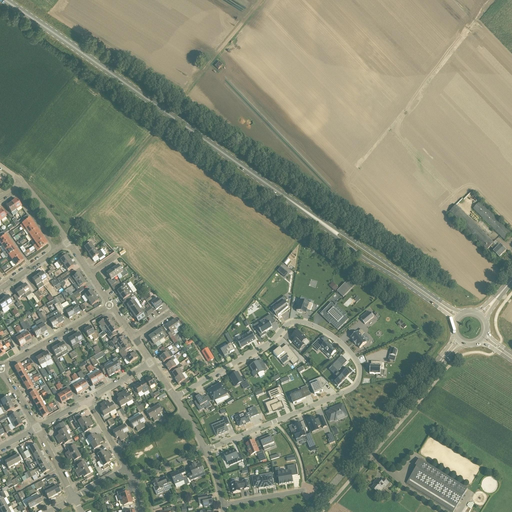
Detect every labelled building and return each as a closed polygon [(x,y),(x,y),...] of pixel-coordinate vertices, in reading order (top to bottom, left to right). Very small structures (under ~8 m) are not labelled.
[(16,200),(11,203),(16,210),(21,207),(16,200)] [(507,230),(480,202),(473,209),(505,241),(511,234),(507,230)] [(11,203),(6,207),(11,214),(16,210),(11,203)] [(449,211),(487,249),(494,242),(456,204),(449,211)] [(33,224),(30,219),(22,225),(20,226),(24,231),(25,230),(33,224)] [(37,229),(33,224),(25,230),(29,235),(37,229)] [(37,229),(29,235),(28,236),(31,241),(32,240),(40,234),(37,229)] [(44,239),(40,234),(32,240),(36,245),(44,239)] [(10,241),(6,236),(0,239),(0,244),(2,246),(10,241)] [(92,246),(95,244),(92,238),(87,242),(89,245),(84,248),(88,254),(94,249),(92,246)] [(36,245),(33,246),(37,252),(47,244),(44,239),(36,245)] [(10,241),(2,246),(5,252),(13,246),(10,241)] [(506,251),(500,246),(498,248),(494,243),(490,247),(494,251),(494,252),(499,258),(506,251)] [(13,246),(5,252),(3,253),(6,258),(9,256),(17,251),(13,246)] [(100,251),(97,253),(94,249),(88,254),(92,260),(93,259),(97,256),(99,260),(104,256),(100,251)] [(20,256),(17,251),(9,256),(12,261),(20,256)] [(64,266),(70,261),(66,256),(65,257),(63,254),(60,257),(61,259),(60,260),(60,261),(57,262),(61,268),(63,266),(64,266)] [(20,256),(12,261),(10,263),(13,268),(24,261),(20,256)] [(74,266),(70,261),(64,266),(67,271),(74,266)] [(124,269),(121,271),(118,266),(112,270),(117,277),(120,274),(123,278),(128,274),(124,269)] [(280,268),(277,272),(284,277),(288,273),(281,268),(280,268)] [(117,277),(112,270),(106,274),(110,279),(107,281),(111,286),(113,290),(118,287),(115,283),(116,283),(113,279),(117,277)] [(59,282),(62,280),(70,274),(68,272),(60,277),(57,280),(59,282)] [(37,276),(41,283),(47,279),(42,273),(37,276)] [(64,282),(68,279),(73,285),(82,279),(79,273),(72,278),(70,274),(62,280),(64,282)] [(41,283),(37,276),(32,280),(39,290),(44,286),(41,283)] [(82,279),(73,285),(75,288),(77,286),(79,289),(86,284),(82,279)] [(120,296),(130,289),(125,282),(118,287),(113,290),(116,295),(118,294),(120,296)] [(339,289),(333,283),(329,286),(335,292),(339,289)] [(24,295),(26,298),(32,294),(25,285),(20,288),(24,295)] [(347,294),(341,287),(337,292),(343,298),(347,294)] [(19,298),(22,297),(24,295),(20,288),(14,292),(16,294),(13,297),(20,307),(22,305),(18,299),(19,298)] [(130,289),(120,296),(122,299),(120,300),(123,304),(128,301),(135,296),(130,289)] [(88,301),(95,296),(91,291),(84,296),(88,301)] [(95,296),(88,301),(92,306),(98,302),(95,296)] [(12,303),(8,297),(3,300),(7,307),(12,303)] [(151,297),(149,298),(146,301),(145,301),(150,308),(153,306),(156,311),(158,309),(159,310),(160,310),(162,308),(161,307),(162,307),(157,300),(155,297),(152,299),(151,297)] [(136,305),(133,301),(130,303),(128,301),(123,304),(126,308),(127,307),(129,310),(136,305)] [(299,309),(298,308),(297,312),(302,314),(302,313),(305,314),(307,310),(311,311),(313,305),(305,302),(305,303),(299,301),(297,305),(300,306),(299,309)] [(57,304),(62,313),(64,311),(69,319),(74,316),(69,306),(63,309),(60,303),(57,304)] [(54,318),(58,325),(64,322),(59,314),(62,313),(57,304),(54,306),(57,311),(52,314),(53,316),(54,318)] [(76,306),(73,307),(72,304),(69,306),(74,316),(80,313),(76,306)] [(281,309),(274,312),(277,318),(276,318),(277,318),(278,318),(278,319),(281,317),(281,316),(290,312),(289,312),(288,310),(290,309),(288,306),(285,307),(283,304),(280,305),(279,305),(281,309)] [(331,304),(320,315),(330,324),(338,331),(348,320),(344,316),(343,318),(334,309),(335,308),(331,304)] [(136,305),(129,310),(131,313),(130,314),(131,315),(139,310),(136,305)] [(131,315),(132,317),(133,316),(135,319),(138,323),(145,318),(143,315),(146,313),(144,311),(145,311),(144,310),(141,312),(139,310),(131,315)] [(369,313),(362,319),(361,320),(365,325),(365,324),(374,317),(370,313),(369,313)] [(45,322),(41,314),(38,315),(41,320),(35,323),(38,328),(42,335),(47,332),(43,324),(45,322)] [(48,322),(52,329),(58,325),(54,318),(48,322)] [(114,325),(110,319),(106,322),(104,320),(98,323),(102,329),(105,326),(107,330),(114,325)] [(171,323),(178,333),(186,328),(181,322),(179,324),(176,319),(171,323)] [(257,323),(252,326),(260,338),(266,334),(264,332),(271,328),(267,322),(259,327),(257,323)] [(171,323),(166,326),(169,330),(166,332),(171,338),(176,335),(178,333),(171,323)] [(118,330),(114,325),(107,330),(103,332),(106,334),(107,336),(110,340),(117,335),(115,332),(118,330)] [(93,333),(90,327),(84,331),(88,338),(91,336),(94,341),(100,337),(96,331),(93,333)] [(38,328),(32,331),(36,338),(42,335),(38,328)] [(165,332),(162,334),(160,330),(155,334),(160,342),(164,339),(165,340),(168,338),(165,332)] [(358,332),(351,338),(354,342),(353,342),(356,346),(356,345),(357,345),(360,348),(359,349),(360,349),(367,343),(366,343),(361,336),(364,333),(361,330),(358,333),(358,332)] [(295,341),(293,343),(296,346),(300,350),(305,345),(303,343),(307,339),(298,331),(292,337),(295,340),(294,340),(295,341)] [(21,336),(26,344),(31,341),(27,333),(21,336)] [(237,342),(241,349),(256,341),(251,333),(246,336),(247,338),(243,340),(242,339),(237,342)] [(79,334),(73,337),(77,344),(83,341),(79,334)] [(155,334),(149,338),(152,342),(150,343),(153,348),(156,346),(156,345),(160,342),(155,334)] [(21,336),(16,339),(20,347),(26,344),(21,336)] [(73,337),(68,340),(72,347),(77,344),(73,337)] [(118,345),(120,347),(127,343),(123,337),(118,340),(117,338),(108,343),(112,349),(115,347),(115,346),(118,345)] [(321,342),(317,346),(320,349),(322,347),(331,356),(336,352),(326,343),(324,345),(321,342)] [(66,350),(63,343),(57,346),(63,357),(68,353),(66,350)] [(131,348),(127,343),(120,347),(122,351),(119,353),(122,358),(128,354),(126,351),(131,348)] [(234,351),(231,345),(228,347),(228,346),(227,346),(227,347),(222,350),(221,350),(221,351),(223,354),(222,354),(223,355),(224,357),(225,358),(229,356),(228,354),(234,351)] [(278,359),(281,362),(287,357),(290,361),(293,365),(299,361),(287,345),(281,350),(279,351),(278,350),(273,353),(278,359)] [(63,357),(57,346),(51,350),(55,357),(53,358),(58,368),(61,366),(57,360),(63,357)] [(98,346),(93,349),(95,352),(96,355),(101,352),(98,346)] [(171,358),(173,356),(168,348),(166,350),(165,350),(163,351),(160,353),(162,356),(160,358),(164,363),(166,362),(171,358)] [(214,359),(208,349),(202,352),(208,363),(214,359)] [(396,357),(398,351),(398,350),(397,350),(392,349),(391,349),(390,355),(396,357)] [(47,352),(41,356),(45,363),(51,360),(47,352)] [(137,358),(134,353),(130,357),(128,354),(122,358),(125,361),(126,359),(129,364),(137,358)] [(41,356),(35,359),(40,367),(45,363),(41,356)] [(173,361),(175,359),(173,356),(171,358),(166,362),(168,365),(166,366),(169,371),(172,369),(173,369),(176,366),(173,361)] [(93,357),(89,359),(94,367),(98,364),(93,357)] [(341,357),(332,367),(338,373),(331,380),(337,386),(345,378),(349,374),(342,367),(347,362),(341,357)] [(121,365),(117,358),(109,363),(114,374),(120,370),(118,367),(121,365)] [(23,371),(27,369),(30,367),(30,365),(33,364),(30,359),(27,361),(29,365),(26,366),(25,366),(22,368),(20,365),(14,368),(17,374),(23,371)] [(371,362),(371,366),(371,368),(370,368),(370,374),(380,375),(381,371),(382,371),(382,363),(371,362)] [(114,374),(109,363),(100,368),(104,375),(107,374),(109,377),(114,374)] [(258,363),(254,365),(254,366),(253,365),(250,367),(253,373),(254,374),(256,373),(257,373),(258,375),(264,372),(263,370),(266,369),(263,363),(260,365),(259,363),(258,363)] [(176,366),(173,369),(175,372),(172,374),(176,379),(182,375),(183,374),(180,369),(182,367),(180,364),(176,366)] [(17,374),(21,380),(26,376),(23,371),(17,374)] [(94,375),(98,383),(104,380),(99,372),(94,375)] [(238,374),(231,378),(234,383),(233,383),(235,387),(239,385),(239,384),(243,383),(238,374)] [(29,375),(26,376),(21,380),(24,385),(30,382),(33,380),(29,375)] [(94,375),(88,379),(92,386),(98,383),(94,375)] [(190,381),(188,378),(186,380),(182,375),(176,379),(175,379),(179,385),(181,383),(183,386),(190,381)] [(150,377),(145,380),(149,386),(150,388),(154,385),(150,377)] [(317,394),(323,392),(322,389),(327,383),(321,378),(317,380),(319,383),(311,386),(314,395),(317,394)] [(84,381),(78,384),(82,392),(88,389),(84,381)] [(24,385),(27,391),(33,388),(30,382),(24,385)] [(146,388),(144,383),(139,386),(143,392),(144,394),(148,391),(149,393),(152,391),(150,388),(149,386),(146,388)] [(82,392),(78,384),(72,388),(77,395),(82,392)] [(143,392),(139,386),(138,384),(133,387),(136,391),(133,393),(136,398),(139,396),(138,395),(143,392)] [(226,393),(221,384),(217,386),(211,388),(212,389),(208,391),(214,401),(215,401),(227,396),(226,393)] [(305,398),(304,394),(309,392),(306,387),(301,389),(302,392),(290,397),(294,404),(302,401),(301,400),(305,398)] [(269,414),(273,412),(276,411),(275,410),(278,409),(278,411),(284,408),(281,402),(279,403),(277,399),(276,397),(283,394),(280,388),(268,393),(271,399),(273,398),(274,400),(269,402),(271,406),(267,408),(269,414)] [(73,398),(68,390),(63,393),(67,401),(73,398)] [(38,397),(35,391),(29,395),(33,401),(38,397)] [(128,394),(126,395),(124,392),(121,394),(126,404),(132,401),(128,394)] [(67,401),(63,393),(57,396),(61,404),(67,401)] [(126,404),(121,394),(117,396),(119,400),(117,401),(121,408),(126,404)] [(40,396),(38,397),(33,401),(36,406),(42,403),(44,402),(40,396)] [(202,399),(202,398),(200,396),(196,399),(197,401),(195,403),(198,408),(203,405),(205,408),(206,410),(211,407),(209,403),(211,402),(208,396),(205,398),(202,399)] [(1,401),(4,407),(11,403),(8,397),(1,401)] [(112,404),(109,405),(107,401),(104,404),(110,414),(115,410),(112,404)] [(4,407),(0,409),(3,414),(0,415),(0,419),(7,416),(6,413),(14,409),(11,403),(4,407)] [(45,409),(42,403),(36,406),(39,412),(45,409)] [(104,404),(100,406),(102,409),(100,411),(104,417),(110,414),(104,404)] [(152,410),(158,420),(161,418),(159,414),(161,413),(160,411),(163,409),(160,404),(157,405),(157,407),(152,410)] [(343,407),(343,405),(338,407),(335,409),(335,408),(330,410),(331,411),(327,413),(330,422),(330,421),(334,419),(335,421),(343,418),(342,416),(346,414),(345,410),(345,409),(344,407),(343,407)] [(248,413),(237,418),(241,426),(245,424),(248,423),(252,422),(250,418),(253,416),(253,417),(260,414),(257,406),(250,409),(251,412),(248,414),(248,413)] [(52,412),(50,409),(49,407),(45,409),(39,412),(43,418),(48,415),(52,412)] [(158,420),(152,410),(146,413),(150,420),(152,419),(154,422),(158,420)] [(16,414),(9,417),(12,423),(19,419),(16,414)] [(81,428),(91,422),(89,418),(85,420),(84,418),(82,420),(79,415),(73,418),(76,423),(78,422),(81,428)] [(145,423),(141,416),(135,420),(141,430),(145,428),(142,424),(145,423)] [(311,430),(318,428),(322,426),(323,429),(327,427),(322,417),(319,418),(319,419),(315,421),(314,418),(307,420),(311,430)] [(219,427),(214,429),(217,437),(222,434),(224,433),(228,432),(226,426),(230,425),(227,418),(223,419),(224,421),(217,424),(219,427)] [(12,423),(15,429),(22,425),(19,419),(12,423)] [(141,430),(135,420),(129,423),(133,429),(135,428),(137,432),(141,430)] [(90,428),(93,426),(91,422),(81,428),(84,434),(83,434),(84,437),(90,434),(88,431),(91,430),(90,428)] [(66,432),(67,432),(63,424),(57,427),(60,432),(58,433),(59,436),(55,438),(57,441),(68,435),(66,432)] [(297,440),(298,442),(303,440),(302,438),(306,436),(301,424),(297,425),(295,426),(295,425),(290,427),(293,435),(294,434),(296,440),(297,440)] [(124,426),(118,429),(124,439),(128,437),(126,434),(128,432),(124,426)] [(118,429),(113,432),(116,439),(118,438),(121,441),(124,439),(118,429)] [(99,435),(95,437),(94,435),(91,436),(90,434),(84,437),(86,440),(87,439),(90,444),(101,439),(99,435)] [(57,441),(60,445),(63,443),(64,445),(67,444),(68,446),(74,443),(72,441),(71,441),(68,435),(57,441)] [(264,440),(261,441),(265,451),(270,449),(269,446),(274,444),(270,435),(263,438),(264,440)] [(99,444),(103,442),(101,439),(90,444),(94,450),(92,451),(94,454),(99,450),(98,448),(100,447),(99,444)] [(315,446),(313,440),(308,442),(307,442),(310,449),(315,446)] [(257,448),(254,442),(247,445),(248,448),(247,449),(249,452),(250,452),(251,455),(259,452),(258,448),(257,448)] [(74,447),(75,446),(74,443),(68,446),(70,449),(67,450),(69,452),(65,454),(67,458),(77,452),(74,447)] [(36,446),(29,449),(27,451),(30,457),(33,456),(39,452),(36,446)] [(100,461),(110,455),(108,452),(104,454),(103,452),(101,453),(99,450),(94,454),(88,457),(90,460),(97,456),(100,461)] [(236,456),(234,451),(222,455),(226,463),(234,460),(236,463),(242,461),(239,455),(236,456)] [(33,456),(36,462),(43,458),(39,452),(33,456)] [(82,457),(80,458),(77,452),(67,458),(69,462),(73,460),(74,462),(76,460),(78,463),(83,460),(82,457)] [(109,461),(112,459),(110,455),(100,461),(103,467),(102,468),(103,470),(109,467),(108,465),(110,463),(109,461)] [(17,456),(11,459),(15,466),(21,462),(17,456)] [(36,462),(40,468),(46,465),(43,458),(36,462)] [(11,459),(5,463),(8,469),(15,466),(11,459)] [(453,511),(468,489),(424,462),(419,459),(415,466),(417,467),(407,484),(411,486),(451,511),(453,511)] [(83,460),(78,463),(79,465),(77,467),(78,469),(75,471),(76,474),(87,469),(84,463),(85,462),(83,460)] [(200,464),(196,466),(196,464),(192,466),(193,467),(190,468),(192,474),(188,475),(190,481),(205,475),(200,464)] [(29,478),(32,477),(36,475),(35,474),(38,472),(40,476),(43,474),(49,471),(46,465),(40,468),(30,473),(29,472),(28,472),(27,473),(29,478)] [(280,485),(293,483),(292,477),(298,476),(296,465),(288,467),(288,472),(281,473),(280,468),(275,469),(277,477),(278,477),(280,485)] [(87,480),(93,476),(91,474),(90,474),(87,469),(76,474),(79,478),(82,476),(84,478),(86,477),(87,480)] [(186,476),(184,477),(184,475),(186,475),(183,470),(179,471),(180,472),(171,476),(171,475),(175,485),(184,481),(186,486),(190,484),(186,476)] [(29,478),(27,473),(24,475),(25,476),(21,478),(23,482),(27,480),(29,478)] [(260,476),(252,477),(254,488),(259,487),(259,489),(264,488),(264,489),(268,488),(268,487),(269,487),(270,488),(273,487),(274,486),(272,477),(261,479),(260,476)] [(17,478),(14,480),(11,482),(12,485),(14,487),(20,484),(17,478)] [(165,478),(162,480),(162,481),(160,481),(159,480),(153,483),(155,488),(154,488),(153,488),(157,496),(157,495),(164,492),(164,491),(171,488),(171,489),(172,489),(169,483),(167,484),(165,478)] [(389,484),(383,479),(381,482),(378,479),(375,482),(377,483),(372,488),(378,494),(383,488),(384,489),(385,488),(389,484)] [(44,487),(41,481),(36,484),(39,489),(44,487)] [(244,490),(249,489),(248,481),(243,482),(239,483),(239,482),(231,484),(232,489),(231,489),(232,493),(233,492),(233,494),(241,492),(240,490),(244,489),(244,490)] [(61,493),(58,487),(51,490),(55,496),(61,493)] [(55,496),(51,490),(45,493),(48,500),(55,496)] [(116,493),(118,496),(116,497),(118,502),(130,498),(129,493),(124,494),(123,491),(124,490),(116,493)] [(211,498),(208,499),(207,495),(198,497),(199,504),(203,503),(204,508),(209,507),(209,506),(213,505),(211,498)] [(39,496),(33,500),(36,506),(42,503),(39,496)] [(122,510),(128,509),(127,506),(132,504),(130,498),(118,502),(120,507),(121,507),(122,510)] [(33,500),(26,503),(30,510),(36,506),(33,500)]
